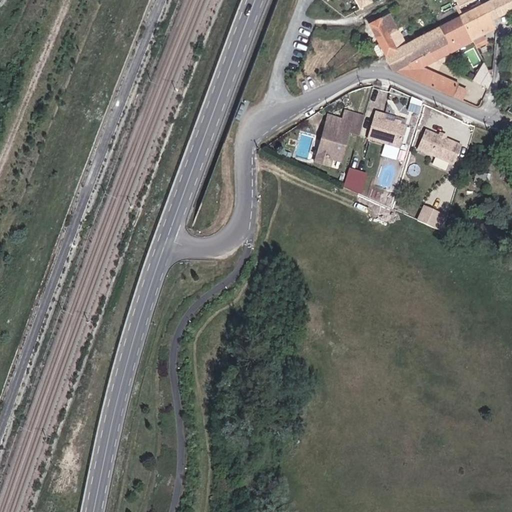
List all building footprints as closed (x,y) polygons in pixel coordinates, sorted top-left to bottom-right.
[(511,0),(486,0),(478,5),(486,20),(511,5),(511,0)] [(462,31),(465,37),(484,28),(482,24),(486,21),(486,20),(478,5),(454,14),(462,31)] [(442,42),(462,31),(454,14),(434,24),(442,42)] [(388,69),(390,69),(411,57),(419,53),(442,42),(434,24),(404,40),(398,27),(390,31),(382,17),(367,24),(380,53),(388,69)] [(390,69),(412,78),(419,61),(411,57),(390,69)] [(412,78),(448,94),(461,86),(458,83),(419,61),(412,78)] [(489,76),(482,62),(473,82),(486,90),(489,80),(489,76)] [(338,119),(333,117),(322,155),(327,157),(335,159),(343,132),(355,135),(360,115),(340,110),(338,119)] [(383,115),(374,113),(368,140),(399,147),(403,126),(382,121),(383,115)] [(322,155),(333,117),(328,116),(325,128),(321,127),(314,152),(322,155)] [(461,147),(424,132),(416,151),(453,166),(461,147)] [(311,161),(320,164),(322,155),(314,152),(311,161)] [(436,225),(440,211),(423,205),(418,219),(436,225)]
